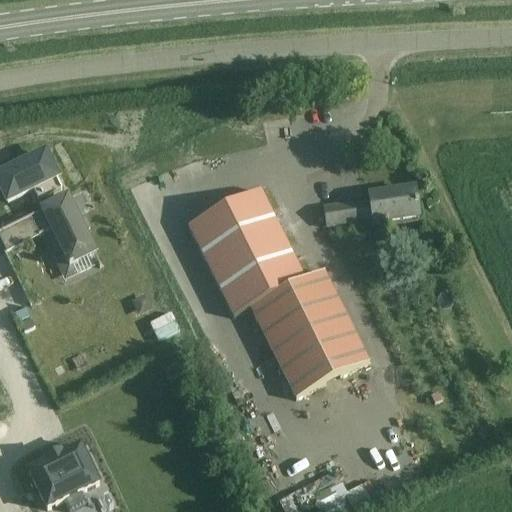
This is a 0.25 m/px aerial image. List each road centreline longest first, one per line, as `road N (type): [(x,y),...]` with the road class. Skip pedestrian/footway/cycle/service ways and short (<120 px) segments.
road 1 (unclassified): [(0,81),(190,54),(511,36)]
road 2 (secondary): [(0,28),(247,0)]
